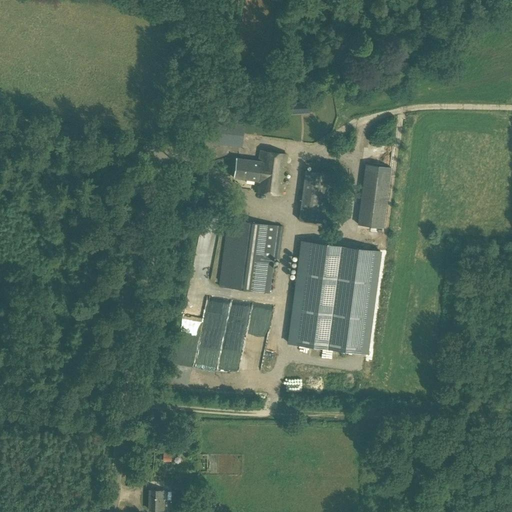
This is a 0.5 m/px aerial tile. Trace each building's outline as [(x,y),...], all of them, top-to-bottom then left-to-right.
[(301,112),(300,103),(288,104),(288,113),(301,112)] [(245,124),(212,121),(210,143),(242,146),(245,124)] [(234,168),(233,178),(256,181),(255,190),(283,193),(288,155),(260,151),(258,161),(236,158),(234,168)] [(330,173),(304,170),(298,220),(323,223),(330,173)] [(228,219),(219,286),(269,293),(273,258),(284,259),(288,228),(228,219)] [(378,251),(301,240),(286,342),(364,353),(378,251)] [(163,451),(162,461),(170,461),(171,451),(163,451)] [(167,500),(171,500),(171,491),(165,491),(165,490),(149,490),(149,509),(165,510),(165,500),(167,500)] [(181,491),(172,491),(171,510),(180,510),(181,491)]
